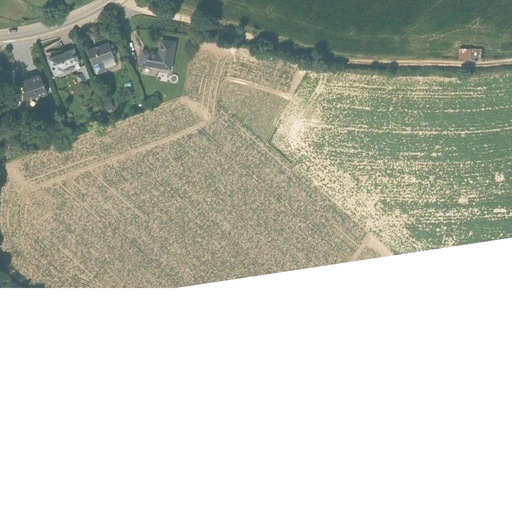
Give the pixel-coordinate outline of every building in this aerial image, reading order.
[(158,51),(142,48),(139,64),(170,69),(177,41),(160,38),(158,51)] [(109,41),(87,49),(96,74),(106,70),(106,68),(116,63),(109,41)] [(460,46),(460,59),(482,60),(483,47),(460,46)] [(74,48),(46,58),(53,76),(64,71),(63,68),(79,62),(74,48)] [(84,71),(78,73),(80,80),(91,77),(88,63),(82,65),(84,71)] [(38,75),(19,82),(26,100),(45,93),(38,75)]
